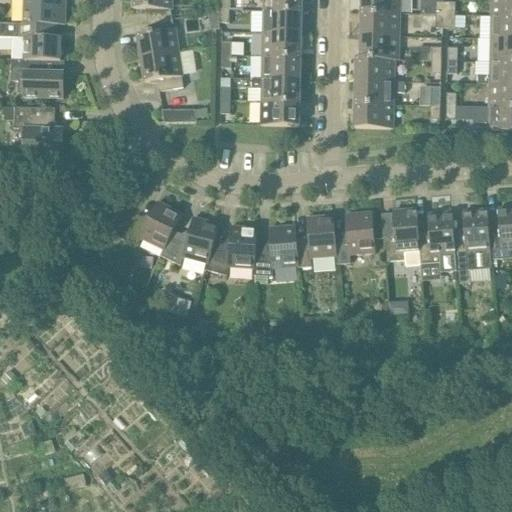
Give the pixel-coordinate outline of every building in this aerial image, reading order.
[(24,0),(24,26),(58,26),(65,26),(66,7),(55,7),(55,0),(24,0)] [(172,0),(134,0),(134,10),(146,10),(148,24),(173,20),(171,11),(172,11),(172,0)] [(220,0),(220,11),(230,11),(229,0),(220,0)] [(302,13),(302,0),(264,0),(264,12),(302,13)] [(400,0),(362,0),(362,14),(400,15),(400,0)] [(511,0),(492,0),(492,18),(511,18),(511,0)] [(436,16),(446,17),(446,4),(436,3),(436,16)] [(446,4),(446,17),(455,17),(455,4),(446,4)] [(230,11),(220,11),(220,12),(220,24),(230,24),(230,11)] [(263,35),(301,36),(302,13),(264,12),(263,35)] [(361,37),(400,38),(400,15),(362,14),(361,37)] [(445,30),(446,17),(436,16),(435,29),(445,30)] [(455,17),(446,17),(445,30),(455,30),(455,17)] [(491,41),(511,41),(511,18),(492,18),(491,41)] [(138,36),(141,60),(179,54),(176,30),(175,31),(173,20),(148,24),(149,35),(138,36)] [(57,38),(58,26),(24,26),(0,24),(0,38),(13,39),(12,61),(46,62),(61,62),(61,39),(57,38)] [(301,58),(301,36),(263,35),(263,57),(301,58)] [(357,60),(399,61),(400,38),(361,37),(361,59),(357,59),(357,60)] [(511,63),(511,41),(491,41),(491,63),(511,63)] [(222,44),(222,57),(231,57),(232,44),(222,44)] [(431,62),(441,62),(442,49),(432,48),(431,62)] [(448,62),(457,62),(458,49),(448,49),(448,62)] [(179,54),(141,60),(145,83),(157,81),(159,93),(184,89),(182,78),(183,77),(179,54)] [(231,70),(231,57),(222,57),(221,70),(231,70)] [(263,57),(262,80),(300,81),(301,58),(263,57)] [(399,61),(357,60),(356,83),(394,84),(395,62),(399,62),(399,61)] [(46,74),(46,62),(12,61),(12,76),(19,83),(18,94),(24,94),(24,99),(64,100),(64,75),(46,74)] [(441,75),(441,62),(431,62),(431,75),(441,75)] [(457,76),(457,62),(448,62),(447,76),(457,76)] [(511,86),(511,63),(491,63),(490,77),(478,76),(478,86),(490,86),(511,86)] [(249,90),(248,103),(262,103),(300,104),(300,81),(262,80),(252,80),(252,90),(249,90)] [(394,84),(356,83),(355,106),(394,106),(394,95),(405,95),(405,84),(394,84)] [(489,109),(511,109),(511,86),(490,86),(489,109)] [(221,102),(230,103),(231,89),(221,89),(221,102)] [(441,89),(431,89),(430,107),(440,108),(441,89)] [(447,95),(447,108),(457,108),(457,95),(447,95)] [(230,103),(221,102),(220,115),(230,116),(230,103)] [(300,104),(262,103),(261,127),(299,128),(300,104)] [(393,130),(394,106),(355,106),(355,129),(393,130)] [(440,121),(440,108),(430,107),(430,121),(440,121)] [(457,108),(447,108),(446,121),(456,121),(457,108)] [(3,109),(3,117),(5,117),(5,121),(15,121),(15,130),(25,130),(24,159),(62,160),(63,130),(55,130),(56,110),(51,110),(15,109),(3,109)] [(511,132),(511,109),(489,109),(489,132),(511,132)] [(197,112),(164,112),(164,124),(197,125),(197,112)] [(164,251),(174,232),(182,215),(158,203),(150,220),(148,221),(137,216),(116,237),(134,246),(138,248),(142,241),(164,251)] [(489,237),(491,261),(511,260),(511,252),(511,251),(511,208),(498,210),(500,236),(489,237)] [(407,268),(421,267),(419,243),(417,210),(393,212),(395,238),(384,239),(386,264),(406,262),(407,268)] [(454,240),(457,273),(469,272),(492,270),(491,261),(489,237),(487,211),(463,213),(465,239),(454,240)] [(335,238),(336,258),(337,266),(351,265),(351,257),(376,255),(374,234),(372,214),(346,216),(347,235),(346,237),(335,238)] [(441,274),(457,273),(454,240),(452,214),(428,216),(430,242),(419,243),(421,267),(440,265),(441,274)] [(297,241),(298,268),(298,269),(313,268),(312,260),(336,258),(335,238),(334,217),(307,219),(309,238),(307,240),(297,240),(297,241)] [(174,232),(164,251),(161,257),(181,267),(185,259),(208,265),(214,244),(215,244),(219,229),(219,226),(194,219),(189,237),(187,238),(174,232)] [(274,270),(298,268),(297,241),(296,227),(269,229),(271,248),(269,249),(256,249),(254,270),(254,277),(274,279),(274,270)] [(230,269),(254,270),(256,249),(258,230),(231,228),(232,247),(230,247),(216,245),(219,229),(215,244),(214,244),(208,265),(206,272),(228,277),(230,269)] [(101,241),(93,250),(99,255),(107,247),(101,241)] [(191,303),(169,297),(165,312),(182,317),(187,317),(191,303)] [(408,315),(408,303),(389,304),(390,317),(394,316),(408,315)] [(317,318),(303,319),(303,328),(317,327),(317,318)]
